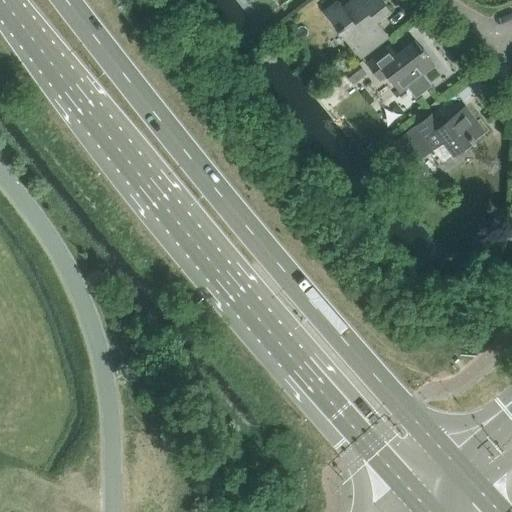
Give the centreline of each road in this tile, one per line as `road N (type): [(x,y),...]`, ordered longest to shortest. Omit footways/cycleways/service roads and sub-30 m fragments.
road 1 (trunk): [(3,0),(412,493)]
road 2 (trunk): [(450,461),(247,228),(65,0)]
road 3 (unclassified): [(112,511),(109,416),(90,319),(46,233),(0,172)]
